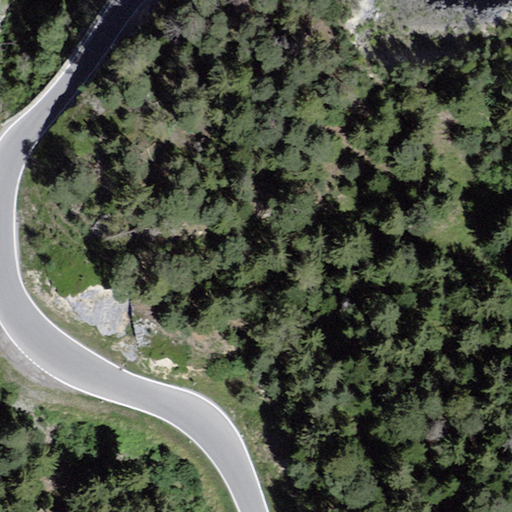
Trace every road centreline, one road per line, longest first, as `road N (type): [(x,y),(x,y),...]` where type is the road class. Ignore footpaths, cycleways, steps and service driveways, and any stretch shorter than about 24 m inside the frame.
road 1 (tertiary): [(254,511),(235,465),(205,425),(88,373),(30,331),(13,306),(0,256)]
road 2 (tertiary): [(0,195),(22,136),(128,0)]
